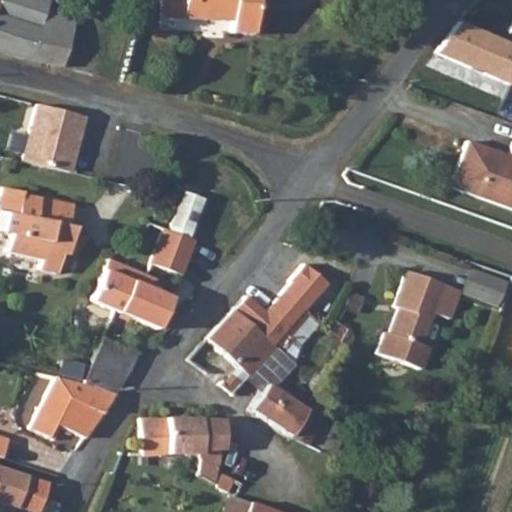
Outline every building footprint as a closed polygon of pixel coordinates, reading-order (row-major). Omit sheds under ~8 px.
[(0,0),(0,52),(34,62),(46,8),(47,0),(0,0)] [(157,0),(157,21),(178,22),(178,0),(157,0)] [(178,0),(178,22),(227,24),(227,36),(250,37),(251,0),(178,0)] [(61,69),(74,15),(46,8),(34,62),(61,69)] [(511,42),(456,20),(433,52),(506,83),(511,68),(511,42)] [(82,119),(35,105),(19,160),(66,174),(82,119)] [(511,141),(508,153),(466,138),(450,184),(511,207),(511,141)] [(1,184),(0,186),(0,208),(16,212),(11,232),(8,231),(3,248),(37,257),(35,267),(53,272),(58,252),(60,242),(65,244),(70,225),(65,224),(71,202),(38,194),(37,195),(20,191),(21,189),(1,184)] [(223,206),(208,230),(237,249),(254,222),(236,212),(243,200),(225,189),(217,202),(223,206)] [(167,214),(171,199),(156,194),(151,209),(167,214)] [(0,208),(0,229),(8,231),(11,232),(16,212),(0,208)] [(352,266),(295,244),(283,265),(286,267),(274,286),(268,296),(257,309),(247,320),(244,323),(230,309),(204,337),(245,377),(260,361),(271,349),(275,344),(284,334),(290,327),(297,318),(303,313),(325,277),(343,285),(352,266)] [(127,267),(104,257),(87,299),(154,327),(166,297),(148,289),(153,277),(127,267)] [(459,283),(492,295),(499,273),(467,261),(459,283)] [(380,334),(373,356),(416,371),(424,350),(416,347),(429,313),(444,319),(454,291),(402,272),(390,307),(395,310),(386,336),(380,334)] [(98,334),(91,353),(128,367),(135,350),(98,334)] [(84,379),(114,392),(128,367),(91,353),(82,378),(84,379)] [(114,392),(84,379),(54,421),(83,437),(114,392)] [(299,411),(300,409),(261,384),(246,407),(286,434),(287,433),(299,411)] [(299,411),(287,433),(307,441),(317,420),(299,411)] [(135,418),(135,454),(166,454),(196,454),(196,418),(135,418)] [(196,418),(196,454),(195,473),(211,483),(216,472),(216,450),(218,450),(219,420),(196,418)] [(0,502),(9,506),(27,511),(31,511),(43,481),(0,467),(0,502)] [(273,511),(246,503),(246,501),(242,511),(273,511)] [(0,511),(6,511),(9,506),(0,502),(0,511)]
